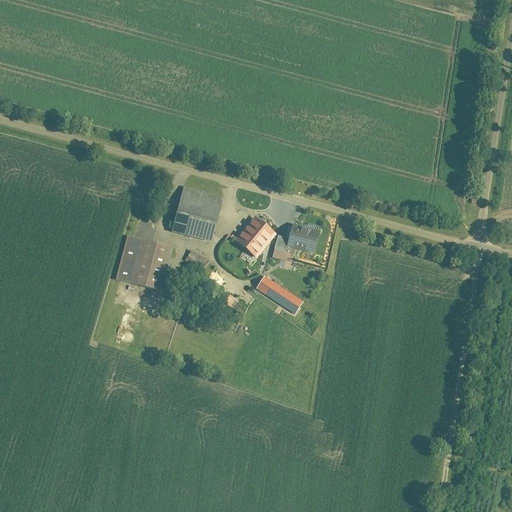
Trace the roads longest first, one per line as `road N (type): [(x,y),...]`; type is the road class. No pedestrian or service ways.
road 1 (unclassified): [(480,247),(0,119)]
road 2 (track): [(480,247),(439,511)]
road 3 (residential): [(511,44),(480,247)]
